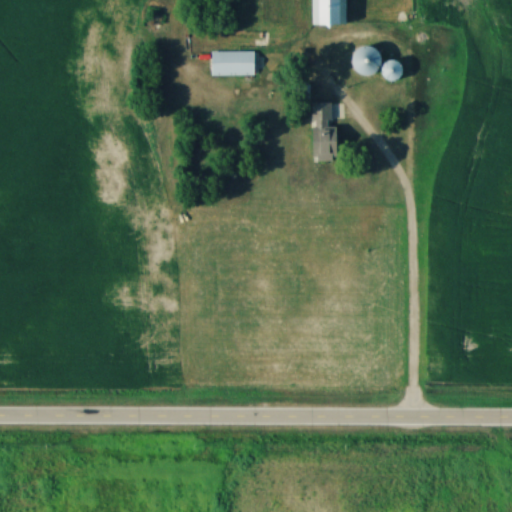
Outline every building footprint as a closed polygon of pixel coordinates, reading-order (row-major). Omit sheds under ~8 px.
[(311,0),(312,28),(345,28),(345,0),(311,0)] [(354,55),(364,78),(380,71),(370,48),(354,55)] [(254,52),(211,52),(211,76),(254,76),(254,52)] [(393,83),(401,66),(389,61),(382,78),(393,83)] [(337,127),(331,127),(331,104),(312,104),(312,162),(336,162),(337,127)]
